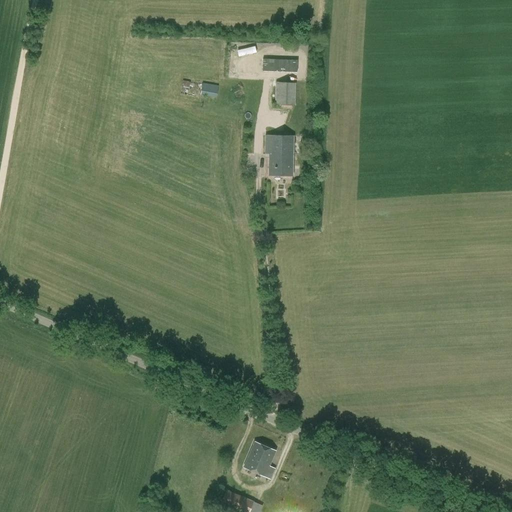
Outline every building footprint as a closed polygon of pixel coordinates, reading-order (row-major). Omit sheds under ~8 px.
[(297,73),(297,60),(263,59),(262,71),(297,73)] [(216,98),(219,86),(182,80),(180,95),(200,98),(200,96),(216,98)] [(296,105),(296,83),(275,82),(275,105),(296,105)] [(293,176),(293,136),(265,135),(265,153),(268,154),(268,175),(293,176)] [(264,477),(276,451),(254,442),(243,467),(264,477)] [(249,511),(254,502),(251,501),(245,498),(226,489),(218,507),(228,511),(249,511)]
